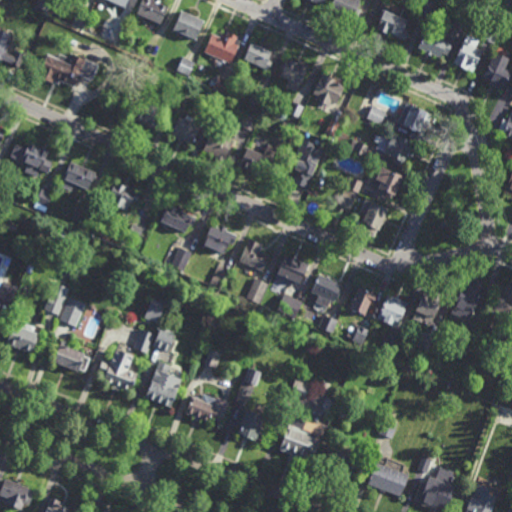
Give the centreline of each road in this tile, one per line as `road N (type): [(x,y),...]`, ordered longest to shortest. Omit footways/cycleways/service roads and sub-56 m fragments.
road 1 (residential): [(502,250),(394,269),(0,93),(270,16),(464,105),(477,133),(496,240),(511,254)]
road 2 (residential): [(320,511),(0,386),(140,488),(201,511)]
road 3 (residential): [(394,269),(464,105)]
